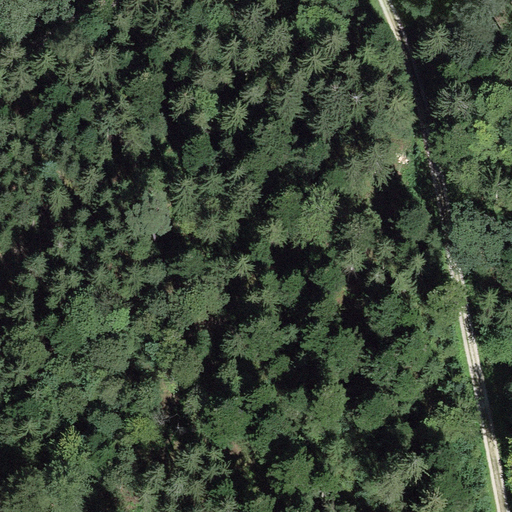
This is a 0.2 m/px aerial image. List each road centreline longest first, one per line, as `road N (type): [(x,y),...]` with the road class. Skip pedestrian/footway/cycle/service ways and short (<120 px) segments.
road 1 (track): [(501,511),(417,106),(380,0)]
road 2 (track): [(110,0),(0,66)]
